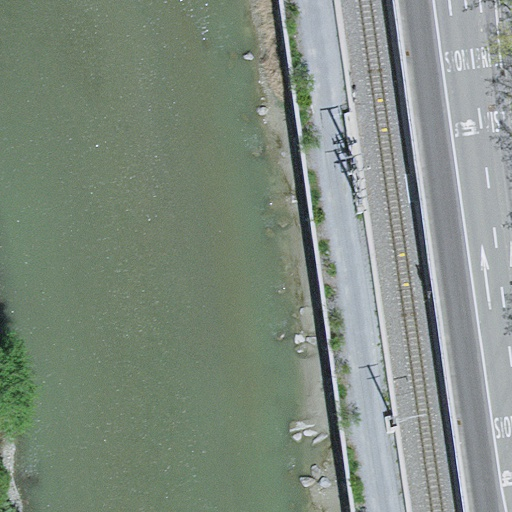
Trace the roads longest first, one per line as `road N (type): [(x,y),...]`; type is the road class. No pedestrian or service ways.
road 1 (secondary): [(502,511),(439,0)]
road 2 (track): [(324,0),(386,511)]
